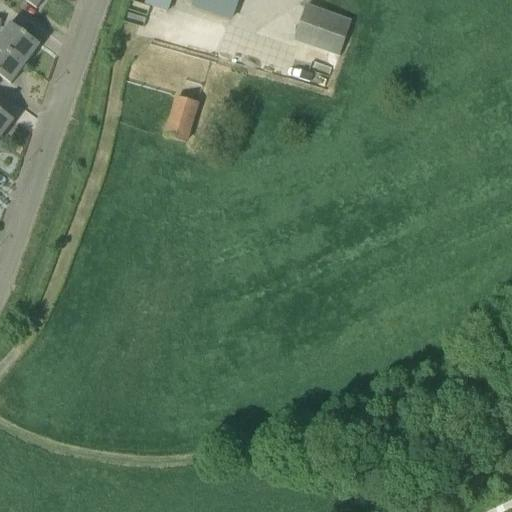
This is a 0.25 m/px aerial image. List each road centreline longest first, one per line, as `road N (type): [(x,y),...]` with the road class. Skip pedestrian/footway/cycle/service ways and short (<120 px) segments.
road 1 (track): [(17,350),(76,232),(121,52),(147,32),(236,48),(297,0)]
road 2 (residential): [(0,285),(104,0)]
